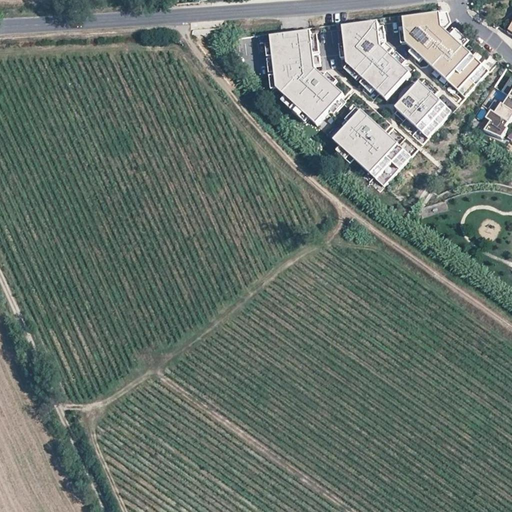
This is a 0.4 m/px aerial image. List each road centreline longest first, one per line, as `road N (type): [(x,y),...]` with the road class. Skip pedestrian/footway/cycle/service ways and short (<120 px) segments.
road 1 (track): [(171,15),(306,176),(511,325)]
road 2 (tertiary): [(376,0),(0,26)]
road 3 (track): [(105,511),(0,278)]
